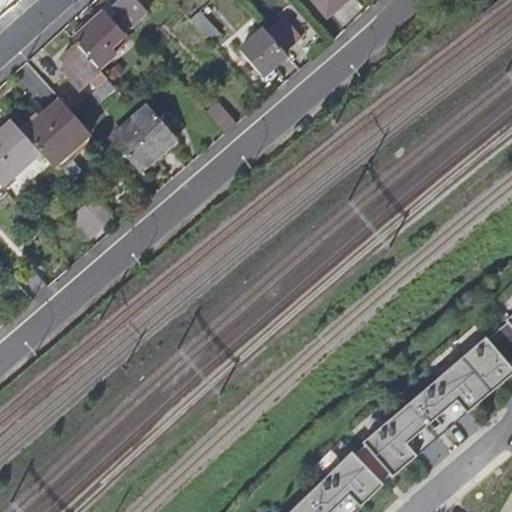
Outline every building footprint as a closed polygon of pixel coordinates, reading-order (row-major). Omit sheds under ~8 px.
[(136,0),(118,0),(111,7),(131,29),(148,14),(136,0)] [(315,0),(328,16),(346,0),(315,0)] [(304,34),(312,28),(294,5),(286,11),(304,34)] [(75,41),(79,45),(100,68),(115,54),(109,48),(123,36),(104,14),(75,41)] [(269,34),(288,56),(305,41),(285,19),(269,34)] [(241,51),(264,77),(288,56),(269,34),(266,29),(241,51)] [(62,67),(82,90),(103,72),(100,68),(79,45),(63,59),(67,63),(62,67)] [(110,80),(94,94),(103,103),(118,89),(110,80)] [(24,134),(41,154),(54,168),(92,134),(72,113),(61,100),(24,134)] [(148,108),(113,140),(141,171),(171,144),(158,131),(164,125),(148,108)] [(13,122),(0,134),(0,184),(3,188),(41,154),(24,134),(13,122)] [(78,228),(92,244),(106,231),(93,215),(78,228)] [(16,278),(36,300),(47,290),(28,268),(16,278)] [(0,330),(14,318),(0,301),(0,330)] [(502,326),(380,430),(410,465),(435,443),(429,437),(479,394),(485,401),(511,377),(511,321),(504,328),(502,326)] [(469,350),(484,333),(475,325),(460,342),(469,350)] [(435,443),(485,401),(479,394),(429,437),(435,443)] [(375,413),(356,429),(363,438),(382,422),(375,413)] [(345,511),(371,487),(378,495),(400,473),(369,440),(294,511),(345,511)] [(345,511),(360,511),(378,495),(371,487),(345,511)]
